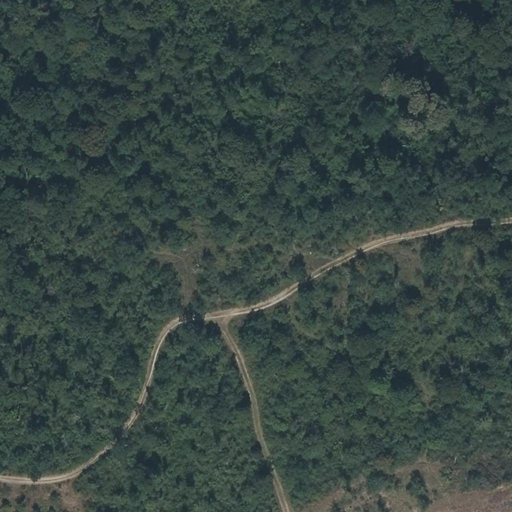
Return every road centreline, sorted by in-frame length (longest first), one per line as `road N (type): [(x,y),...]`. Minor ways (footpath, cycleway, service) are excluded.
road 1 (track): [(0,477),(76,475),(146,394),(155,347),(173,323),(269,305),(383,241),(511,219)]
road 2 (track): [(209,316),(237,352),(287,511)]
